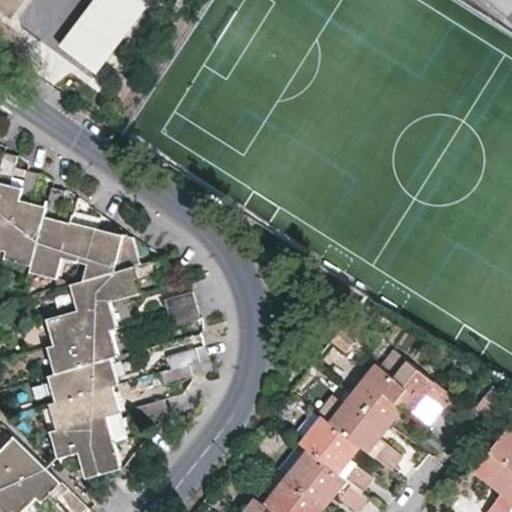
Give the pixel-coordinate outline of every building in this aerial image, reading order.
[(2,177),(0,186),(0,252),(10,255),(29,189),(15,185),(21,161),(18,160),(15,158),(11,158),(8,157),(2,177)] [(10,261),(36,268),(51,210),(38,206),(44,178),(32,174),(29,189),(10,255),(10,261)] [(61,281),(67,260),(76,227),(62,222),(69,193),(56,190),(51,210),(36,268),(35,274),(61,281)] [(67,260),(92,266),(102,231),(77,223),(76,227),(67,260)] [(92,266),(87,283),(119,276),(130,238),(102,231),(92,266)] [(119,276),(144,268),(136,239),(130,238),(119,276)] [(76,288),(82,312),(117,303),(145,296),(145,294),(142,282),(169,275),(166,261),(144,268),(119,276),(87,283),(76,288)] [(170,316),(199,308),(195,293),(166,301),(170,316)] [(54,320),(59,347),(116,332),(124,329),(124,328),(117,303),(82,312),(54,320)] [(203,322),(199,308),(170,316),(173,330),(203,322)] [(354,335),(345,327),(334,341),(343,348),(354,335)] [(53,349),(60,376),(117,359),(123,358),(116,332),(59,347),(53,348),(53,349)] [(173,371),(192,365),(201,363),(198,348),(169,356),(173,371)] [(52,378),(58,403),(115,386),(123,384),(117,359),(60,376),(52,378)] [(374,363),(351,391),(388,422),(394,415),(400,407),(424,426),(449,397),(403,360),(389,376),(374,363)] [(195,381),(192,365),(173,371),(162,374),(166,389),(195,381)] [(505,391),(491,380),(473,403),(487,414),(505,391)] [(58,431),(112,417),(121,414),(121,413),(115,386),(58,403),(51,405),(58,431)] [(388,422),(351,391),(344,401),(331,390),(317,407),(329,418),(329,419),(358,443),(389,468),(399,456),(377,437),(383,429),(388,422)] [(169,416),(165,401),(136,409),(141,424),(167,417),(169,416)] [(299,439),(307,446),(360,490),(370,478),(346,458),(352,451),(358,443),(329,419),(321,412),(320,413),(299,439)] [(511,416),(473,464),(485,474),(506,491),(488,511),(509,511),(511,509),(511,416)] [(81,454),(118,444),(117,443),(112,417),(58,431),(51,433),(50,433),(58,459),(81,454)] [(45,493),(49,497),(63,483),(16,437),(0,453),(0,459),(38,498),(45,493)] [(360,490),(307,446),(299,439),(276,467),(284,474),(323,504),(327,499),(333,491),(357,509),(367,497),(360,490)] [(124,467),(118,444),(81,454),(87,478),(124,467)] [(257,452),(251,447),(247,445),(242,451),(251,459),(257,452)] [(25,511),(38,498),(0,459),(0,497),(15,511),(21,507),(25,511)] [(284,474),(262,501),(276,511),(316,511),(317,511),(323,504),(284,474)] [(90,511),(91,511),(70,489),(60,500),(72,511),(90,511)] [(43,503),(49,497),(45,493),(38,498),(43,503)] [(254,494),(239,511),(276,511),(262,501),(254,494)] [(14,511),(15,511),(0,497),(0,511),(14,511)]
